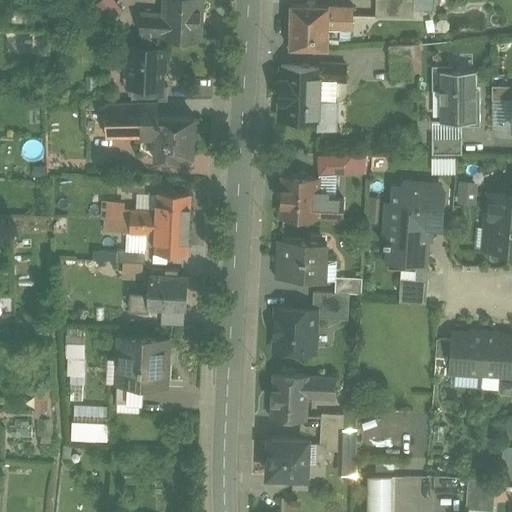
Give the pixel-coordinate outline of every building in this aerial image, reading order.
[(113,0),(104,0),(96,7),(108,23),(122,12),(113,0)] [(201,0),(165,0),(165,15),(142,14),(141,34),(142,34),(141,48),(152,49),(152,38),(151,38),(151,34),(163,35),(163,38),(200,40),(201,0)] [(375,0),(376,17),(413,17),(413,0),(375,0)] [(329,5),(291,5),(290,48),(328,49),(329,24),(329,5)] [(353,6),(329,5),(329,24),(353,24),(353,6)] [(412,44),(388,46),(391,82),(412,80),(411,56),(413,56),(412,44)] [(141,48),(130,48),(130,62),(127,64),(127,73),(129,75),(129,86),(132,86),(162,88),(162,86),(164,50),(152,49),(141,48)] [(321,68),(281,66),(279,119),(318,121),(318,129),(334,129),(335,102),(320,102),(321,80),(345,81),(346,65),(321,63),(321,68)] [(478,72),(441,72),(442,123),(463,123),(479,122),(478,72)] [(162,88),(132,86),(132,102),(168,101),(168,86),(162,86),(162,88)] [(107,138),(141,138),(141,120),(107,119),(107,138)] [(193,120),(141,120),(141,138),(155,138),(155,162),(180,162),(180,155),(193,155),(193,120)] [(432,123),(432,153),(463,153),(463,123),(442,123),(432,123)] [(367,153),(348,154),(347,166),(366,167),(367,153)] [(339,154),(317,155),(317,169),(339,168),(339,154)] [(318,177),(282,175),(280,216),(316,218),(317,196),(318,177)] [(460,202),(480,202),(481,180),(460,180),(460,202)] [(445,187),(394,184),(391,222),(386,221),(384,246),(390,247),(388,262),(402,263),(429,265),(431,228),(442,229),(445,187)] [(191,195),(157,193),(156,211),(124,209),(124,203),(101,202),(100,220),(122,221),(190,225),(191,195)] [(511,194),(490,193),(485,248),(511,250),(511,194)] [(343,197),(317,196),(316,218),(342,219),(343,197)] [(190,225),(122,221),(121,233),(155,235),(155,253),(188,255),(190,225)] [(327,243),(280,241),(279,242),(281,242),(280,253),(279,253),(278,277),(319,279),(335,279),(336,276),(337,259),(326,259),(327,243)] [(145,253),(117,251),(116,263),(123,263),(142,264),(144,264),(145,253)] [(123,263),(122,278),(141,279),(142,264),(123,263)] [(429,265),(402,263),(399,302),(426,304),(429,265)] [(188,277),(150,275),(148,295),(131,294),(130,312),(148,314),(148,309),(164,310),(184,312),(186,312),(188,277)] [(336,276),(335,279),(335,292),(350,293),(362,294),(363,278),(336,276)] [(335,292),(313,291),(313,310),(317,310),(316,318),(348,319),(350,293),(335,292)] [(313,310),(277,308),(275,350),(315,352),(316,318),(317,310),(313,310)] [(184,312),(164,310),(163,325),(184,325),(184,312)] [(475,334),(453,332),(453,340),(450,372),(452,372),(482,374),(485,333),(477,332),(475,334)] [(511,336),(495,335),(494,333),(485,333),(482,374),(481,388),(498,390),(499,376),(511,376),(511,336)] [(169,339),(118,337),(118,338),(120,338),(119,359),(117,359),(116,385),(118,385),(142,386),(167,388),(167,386),(165,386),(167,340),(169,340),(169,339)] [(453,340),(437,339),(434,375),(451,376),(452,372),(450,372),(453,340)] [(70,343),(70,400),(86,400),(86,343),(70,343)] [(309,376),(275,374),(272,418),(306,420),(307,398),(309,376)] [(337,378),(309,376),(307,398),(336,399),(337,378)] [(37,384),(37,418),(51,418),(51,384),(37,384)] [(142,386),(118,385),(117,402),(142,403),(142,386)] [(107,408),(74,407),(73,439),(105,442),(107,408)] [(345,415),(321,414),(321,445),(327,445),(327,451),(344,452),(344,429),(345,415)] [(53,420),(38,420),(38,437),(53,437),(53,420)] [(12,437),(31,439),(32,427),(13,426),(12,437)] [(356,429),(344,429),(344,452),(356,452),(356,429)] [(304,439),(272,438),(270,474),(302,476),(303,459),(304,439)] [(391,511),(392,475),(368,475),(367,511),(391,511)] [(496,480),(468,478),(466,509),(494,511),(496,480)]
